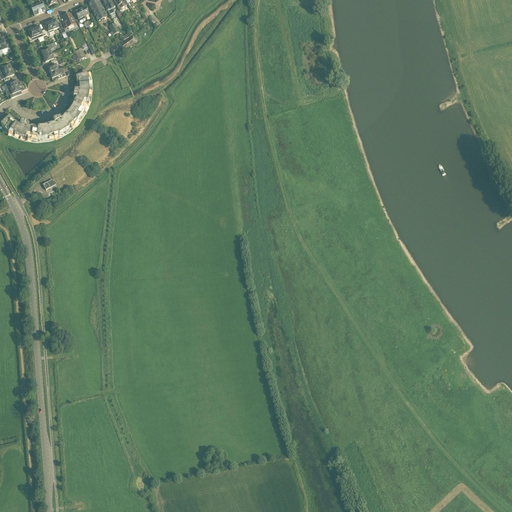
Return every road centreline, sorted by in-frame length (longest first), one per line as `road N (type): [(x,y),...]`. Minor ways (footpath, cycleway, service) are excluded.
road 1 (track): [(501,511),(434,439),(300,245),(266,119),(255,50),(259,0)]
road 2 (tertiary): [(50,511),(31,259),(0,179)]
